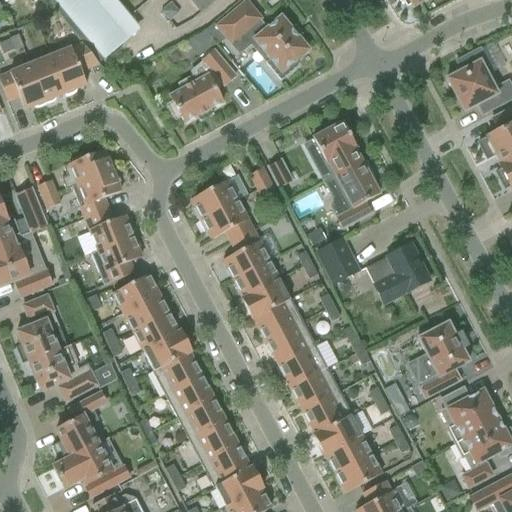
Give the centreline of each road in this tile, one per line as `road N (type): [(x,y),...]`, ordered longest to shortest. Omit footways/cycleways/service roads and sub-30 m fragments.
road 1 (residential): [(306,511),(154,218),(161,168)]
road 2 (residential): [(508,320),(374,67)]
road 3 (residential): [(161,168),(179,167),(374,67)]
road 4 (residential): [(0,162),(98,123),(115,126),(143,162),(161,168)]
road 5 (residential): [(374,67),(511,8)]
